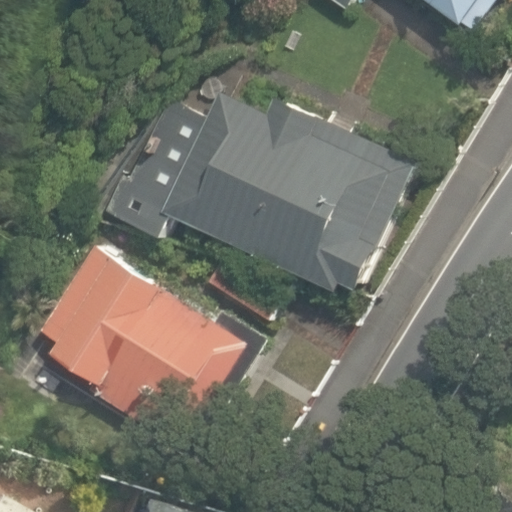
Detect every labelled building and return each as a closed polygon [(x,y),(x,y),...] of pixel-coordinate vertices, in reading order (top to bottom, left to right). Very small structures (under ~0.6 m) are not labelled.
[(437,0),(472,26),(472,20),(485,31),(507,0),(437,0)] [(186,215),(354,292),(358,283),(372,290),(432,161),(291,96),(283,113),(235,91),(222,118),(179,98),(141,179),(132,175),(117,209),(176,237),(186,215)] [(162,431),(205,457),(279,338),(234,310),(227,322),(105,246),(52,331),(72,343),(66,354),(109,381),(105,388),(165,425),(162,431)] [(217,282),(285,318),(304,282),(236,246),(217,282)] [(0,511),(29,511),(0,494),(0,511)]
